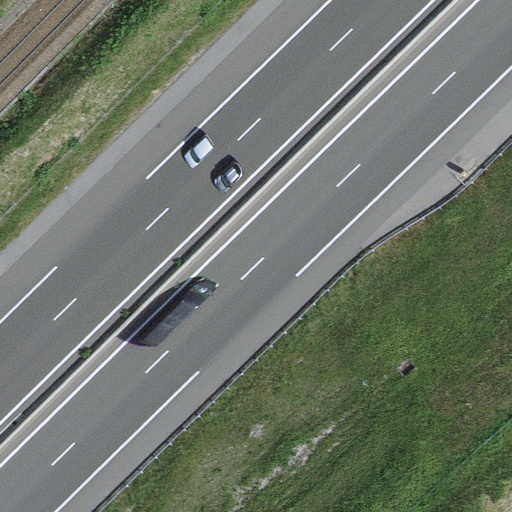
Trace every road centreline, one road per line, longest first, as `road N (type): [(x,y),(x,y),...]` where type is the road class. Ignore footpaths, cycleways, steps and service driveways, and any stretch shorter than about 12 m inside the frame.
road 1 (motorway): [(12,511),(511,22)]
road 2 (motorway): [(379,0),(0,370)]
